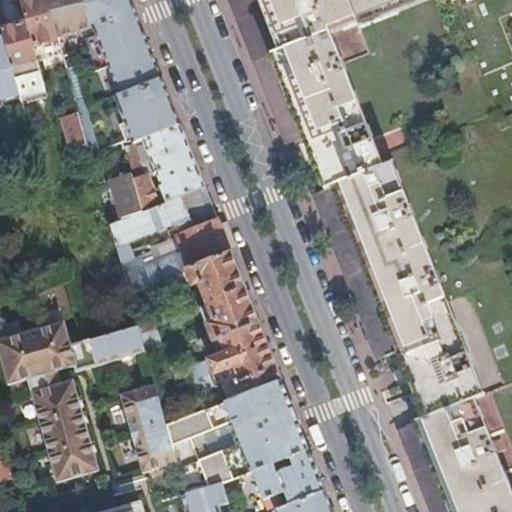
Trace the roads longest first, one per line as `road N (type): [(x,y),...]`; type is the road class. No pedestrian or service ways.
road 1 (tertiary): [(160,0),(361,511)]
road 2 (tertiary): [(400,511),(202,0)]
